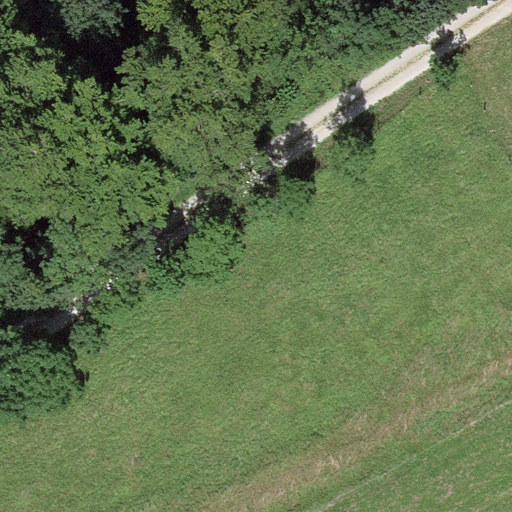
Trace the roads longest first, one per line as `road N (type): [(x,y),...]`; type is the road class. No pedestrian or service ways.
road 1 (track): [(504,0),(0,354)]
road 2 (track): [(270,511),(511,375)]
